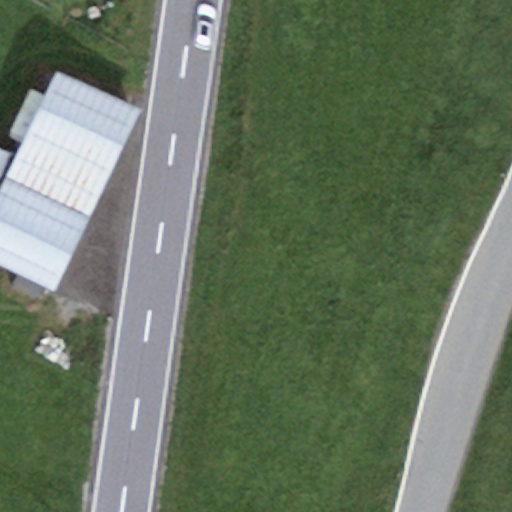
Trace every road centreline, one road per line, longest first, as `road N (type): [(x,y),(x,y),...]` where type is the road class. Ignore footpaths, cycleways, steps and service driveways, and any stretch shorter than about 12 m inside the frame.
road 1 (secondary): [(194,0),(123,511)]
road 2 (unclassified): [(421,511),(464,357),(511,229)]
